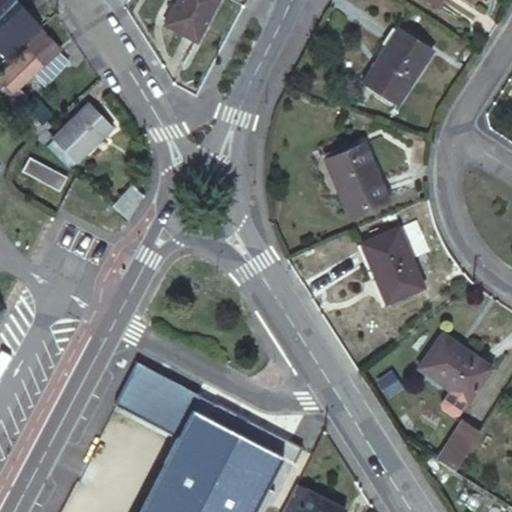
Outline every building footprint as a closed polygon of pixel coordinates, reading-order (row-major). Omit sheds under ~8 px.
[(179,0),(166,26),(199,44),(221,0),(179,0)] [(364,80),(398,102),(433,49),(399,26),(364,80)] [(27,84),(57,57),(42,40),(1,79),(16,94),(27,84)] [(67,68),(57,57),(27,84),(38,96),(67,68)] [(1,79),(0,79),(0,108),(16,94),(1,79)] [(0,108),(0,110),(23,131),(37,116),(16,94),(0,108)] [(72,174),(74,172),(110,128),(88,109),(51,152),(72,174)] [(326,158),(349,216),(389,198),(365,142),(346,148),(345,144),(325,152),(328,157),(326,158)] [(30,160),(22,173),(57,192),(63,179),(30,160)] [(115,211),(132,225),(144,202),(132,190),(115,211)] [(361,242),(386,302),(424,285),(399,226),(361,242)] [(419,366),(469,398),(492,364),(443,331),(419,366)] [(186,403),(193,389),(137,360),(116,401),(177,433),(136,511),(252,511),(253,511),(260,511),(266,501),(273,504),(303,446),(246,416),(239,431),(186,403)] [(467,398),(450,387),(442,400),(443,405),(453,412),(458,411),(467,398)] [(246,416),(193,389),(186,403),(239,431),(246,416)] [(461,435),(442,462),(458,473),(476,445),(461,435)] [(342,511),(346,507),(298,482),(281,511),(342,511)]
